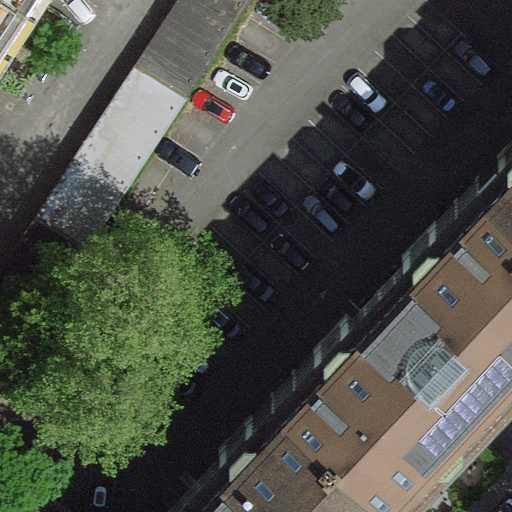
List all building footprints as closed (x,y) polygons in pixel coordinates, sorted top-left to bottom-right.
[(182,0),(0,277),(0,387),(253,0),(182,0)] [(0,0),(0,39),(24,0),(0,0)] [(511,245),(511,246),(511,247),(511,159),(488,186),(511,207),(511,245)] [(511,207),(488,186),(280,400),(395,503),(467,426),(511,378),(511,247),(511,246),(511,245),(511,207)] [(280,400),(170,511),(385,511),(395,503),(280,400)] [(73,511),(29,476),(0,511),(73,511)]
